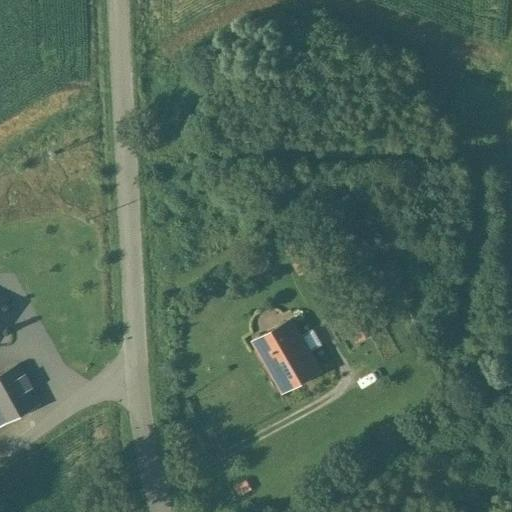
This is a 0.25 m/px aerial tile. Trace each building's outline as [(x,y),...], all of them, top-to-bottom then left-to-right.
[(300,236),(283,246),(299,274),(316,264),(300,236)] [(344,304),(335,309),(342,321),(345,319),(351,316),(344,304)] [(371,332),(359,311),(351,316),(345,319),(357,340),(371,332)] [(319,370),(289,319),(253,340),(282,391),(319,370)] [(16,364),(0,372),(0,426),(39,404),(16,364)]
